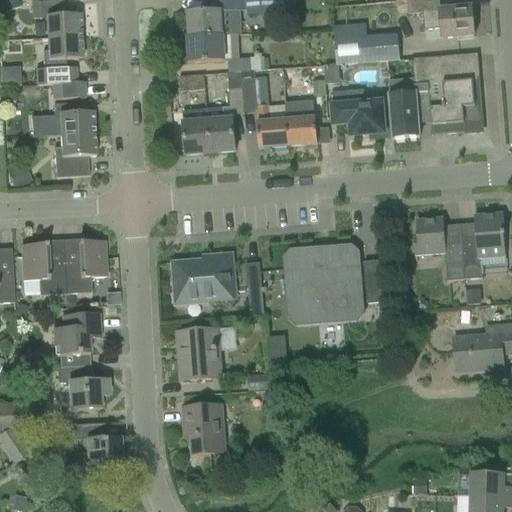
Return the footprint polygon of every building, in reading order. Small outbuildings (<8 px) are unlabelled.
[(0,0),(4,14),(19,10),(16,0),(0,0)] [(31,0),(32,22),(40,21),(46,21),(47,41),(81,40),(80,18),(61,19),(61,15),(63,15),(61,0),(31,0)] [(224,0),(226,13),(246,13),(246,17),(284,16),(283,0),(224,0)] [(475,39),(472,10),(435,13),(433,1),(417,2),(406,3),(408,17),(423,16),(424,32),(445,30),(445,41),(475,39)] [(222,14),(187,15),(189,40),(223,38),(222,14)] [(347,41),(346,28),(334,29),(335,42),(347,41)] [(223,38),(189,40),(190,66),(224,64),(224,62),(228,62),(240,61),(239,37),(235,37),(223,38)] [(400,63),(398,37),(347,41),(335,42),(334,42),(336,67),(400,63)] [(77,85),(76,71),(66,72),(65,63),(82,62),(81,40),(47,41),(47,54),(42,54),(42,72),(35,72),(35,89),(51,88),(77,86),(77,85)] [(428,84),(430,118),(432,139),(433,138),(482,134),(476,57),(413,62),(414,81),(415,81),(415,85),(428,84)] [(228,64),(229,75),(241,74),(251,74),(250,60),(240,61),(228,62),(228,64)] [(326,87),(341,85),(339,67),(325,69),(326,87)] [(19,69),(1,70),(1,89),(20,88),(19,69)] [(260,152),(288,150),(285,108),(271,109),(258,110),(255,73),(251,74),(241,74),(245,115),(259,113),(260,125),(257,125),(260,152)] [(245,115),(241,74),(229,75),(229,76),(228,76),(231,110),(231,118),(233,117),(244,117),(245,116),(245,115)] [(204,78),(179,80),(180,95),(205,93),(204,78)] [(326,84),(312,84),(313,99),(326,98),(326,84)] [(428,84),(415,85),(416,96),(390,98),(394,141),(394,142),(420,140),(418,119),(430,118),(428,84)] [(52,103),(65,102),(85,101),(84,85),(77,85),(77,86),(51,88),(52,103)] [(394,141),(390,98),(370,100),(370,104),(368,105),(368,107),(333,110),(335,127),(351,126),(352,138),(392,135),(393,141),(394,141)] [(285,108),(288,150),(318,147),(316,120),(313,120),(312,105),(301,106),(303,122),(287,123),(285,108)] [(94,137),(93,115),(69,116),(69,107),(53,108),(54,121),(58,124),(58,139),(94,137)] [(206,112),(210,156),(236,154),(233,122),(224,123),(223,111),(207,112),(206,112)] [(186,158),(210,156),(206,112),(183,114),(184,126),(183,126),(186,158)] [(95,159),(94,137),(58,139),(59,154),(56,158),(56,171),(68,170),(67,161),(95,159)] [(25,188),(18,170),(7,174),(13,192),(25,188)] [(507,258),(504,216),(483,218),(484,226),(459,228),(463,282),(483,281),(481,260),(507,258)] [(463,282),(459,228),(436,230),(435,222),(417,223),(418,238),(414,239),(416,259),(447,256),(448,283),(463,282)] [(63,244),(65,297),(91,296),(90,281),(106,280),(104,244),(81,246),(81,243),(63,244)] [(44,247),(21,249),(23,284),(38,284),(39,299),(65,297),(63,244),(44,245),(44,247)] [(0,306),(14,306),(11,252),(0,252),(0,306)] [(290,260),(295,323),(358,318),(353,255),(290,260)] [(202,306),(231,304),(236,304),(232,258),(204,260),(204,264),(166,267),(167,268),(173,268),(175,307),(202,305),(202,306)] [(382,306),(378,266),(364,267),(368,307),(382,306)] [(264,319),(262,292),(248,293),(250,320),(264,319)] [(467,308),(482,307),(481,292),(466,293),(467,308)] [(119,308),(119,296),(105,297),(106,309),(119,308)] [(24,321),(28,310),(19,307),(15,317),(24,321)] [(28,316),(28,325),(37,325),(37,316),(28,316)] [(59,370),(90,368),(88,342),(100,341),(98,317),(62,319),(62,332),(51,332),(52,349),(58,348),(59,370)] [(503,357),(511,356),(511,327),(484,329),(485,339),(454,341),(456,376),(504,372),(503,357)] [(178,336),(181,384),(221,382),(218,334),(178,336)] [(287,339),(270,339),(270,365),(287,366),(287,339)] [(69,414),(100,413),(100,400),(108,400),(107,383),(91,384),(90,370),(90,368),(59,370),(57,370),(58,386),(68,386),(69,414)] [(265,393),(264,379),(248,379),(249,393),(265,393)] [(0,431),(31,430),(30,406),(0,407),(0,431)] [(191,428),(193,458),(225,456),(221,409),(183,412),(185,429),(191,428)] [(91,456),(92,472),(120,470),(119,442),(101,443),(100,428),(104,428),(104,427),(74,428),(76,457),(91,456)] [(25,456),(7,432),(0,437),(0,447),(13,465),(25,456)] [(26,473),(24,469),(19,467),(15,469),(13,474),(15,479),(20,480),(25,478),(26,473)] [(458,499),(470,499),(511,501),(511,472),(498,472),(498,477),(471,476),(471,478),(459,478),(458,499)] [(427,498),(427,482),(413,482),(413,497),(427,498)] [(511,511),(511,501),(470,499),(469,511),(503,511),(504,511),(511,511)]
